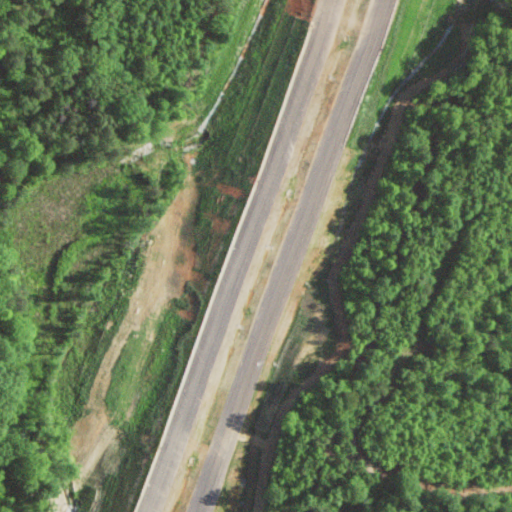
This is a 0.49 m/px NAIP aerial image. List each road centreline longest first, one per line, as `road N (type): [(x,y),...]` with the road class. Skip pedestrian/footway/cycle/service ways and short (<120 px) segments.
road 1 (motorway): [(327,0),(146,511)]
road 2 (motorway): [(194,511),(374,0)]
